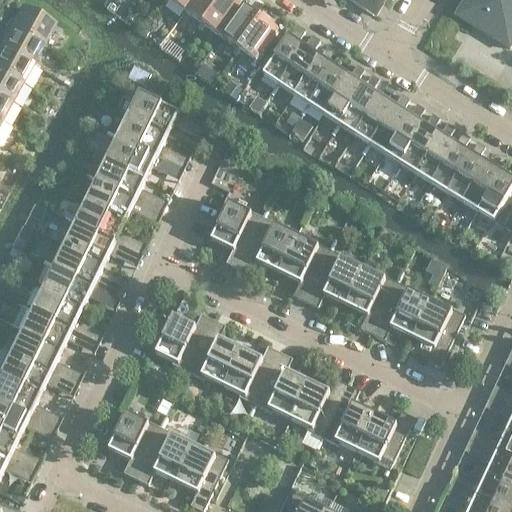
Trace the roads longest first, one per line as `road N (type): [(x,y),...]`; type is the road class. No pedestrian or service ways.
road 1 (residential): [(160,267),(462,417)]
road 2 (residential): [(115,511),(53,481),(160,267)]
road 3 (residential): [(511,141),(388,59)]
